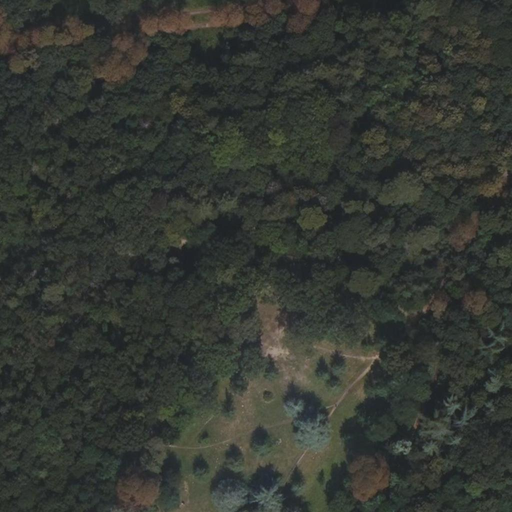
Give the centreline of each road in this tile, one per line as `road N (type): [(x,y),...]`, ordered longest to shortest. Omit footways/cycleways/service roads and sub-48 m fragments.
road 1 (track): [(175,248),(511,176)]
road 2 (unknown): [(0,282),(175,248)]
